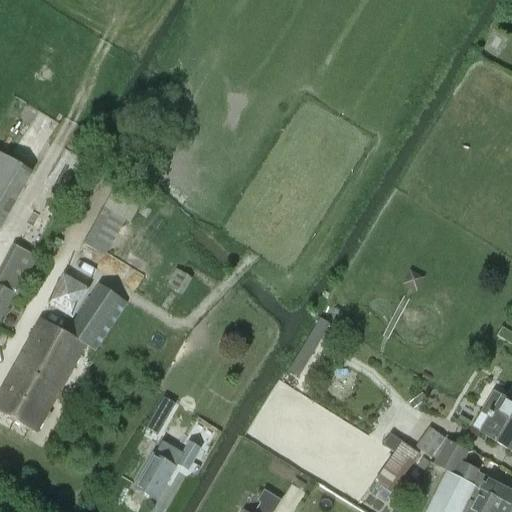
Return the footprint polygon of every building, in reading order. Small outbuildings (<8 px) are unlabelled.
[(0,227),(2,229),(35,172),(0,152),(0,227)] [(105,209),(84,244),(105,256),(126,221),(130,223),(139,207),(114,193),(105,209)] [(0,316),(4,318),(13,302),(17,294),(19,296),(21,292),(38,258),(15,246),(0,273),(0,316)] [(166,287),(183,296),(193,279),(176,270),(166,287)] [(41,402),(52,408),(86,347),(96,352),(129,305),(102,284),(69,335),(43,320),(7,384),(25,393),(20,402),(36,411),(41,402)] [(329,326),(319,320),(288,373),(297,379),(329,326)] [(511,334),(502,328),(497,337),(511,346),(511,334)] [(0,412),(38,434),(52,408),(41,402),(36,411),(20,402),(25,393),(7,384),(0,397),(0,412)] [(511,405),(494,395),(473,430),(511,452),(511,405)] [(167,413),(172,403),(163,398),(158,408),(167,413)] [(417,399),(410,403),(414,409),(420,404),(417,399)] [(432,431),(418,450),(431,459),(444,440),(432,431)] [(434,467),(447,473),(471,485),(471,486),(511,507),(511,491),(477,474),(478,472),(462,464),(467,453),(446,442),(434,467)] [(374,482),(392,494),(419,455),(402,443),(374,482)] [(201,451),(191,445),(179,465),(189,471),(201,451)] [(157,502),(177,469),(155,456),(136,489),(157,502)] [(430,463),(423,459),(417,467),(424,472),(430,463)] [(511,511),(511,507),(471,486),(471,485),(447,473),(427,511),(511,511)] [(264,491),(258,501),(261,503),(274,511),(275,511),(282,502),(264,491)] [(274,511),(261,503),(255,511),(274,511)]
